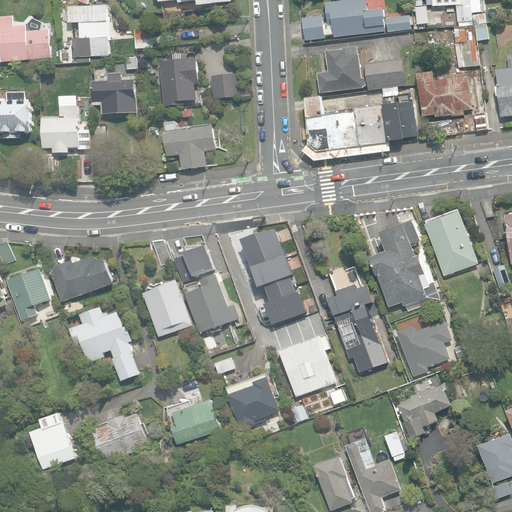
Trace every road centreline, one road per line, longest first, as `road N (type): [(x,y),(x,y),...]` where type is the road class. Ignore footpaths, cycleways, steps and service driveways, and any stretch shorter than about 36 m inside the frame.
road 1 (secondary): [(511,160),(276,191)]
road 2 (residential): [(166,397),(106,213)]
road 3 (tertiary): [(276,191),(270,0)]
road 4 (secondary): [(276,191),(106,213)]
